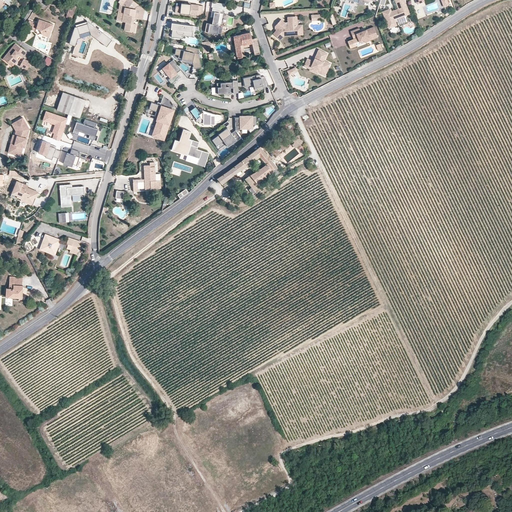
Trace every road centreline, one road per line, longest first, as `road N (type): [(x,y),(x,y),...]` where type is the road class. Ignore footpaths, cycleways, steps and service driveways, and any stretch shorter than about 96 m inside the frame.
road 1 (track): [(511,300),(444,400),(284,451),(290,485),(242,511)]
road 2 (track): [(223,511),(179,441),(171,411),(134,362),(110,274),(99,266)]
road 3 (track): [(437,405),(315,155)]
road 4 (residential): [(292,107),(99,266)]
road 5 (residential): [(486,0),(292,107)]
road 6 (residential): [(99,266),(97,209),(140,75)]
road 7 (primary): [(338,511),(511,428)]
road 8 (track): [(110,274),(221,192)]
road 9 (residential): [(99,266),(70,299),(0,350)]
